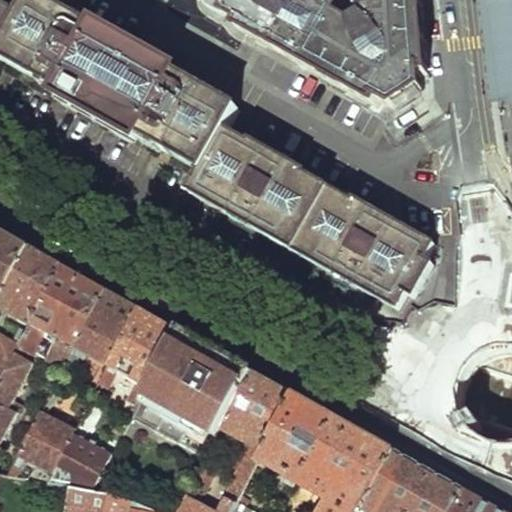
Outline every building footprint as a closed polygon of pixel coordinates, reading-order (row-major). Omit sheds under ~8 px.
[(97,29),(42,0),(35,0),(25,19),(1,6),(2,3),(0,1),(0,62),(1,61),(42,83),(40,86),(59,97),(56,102),(103,130),(140,148),(143,143),(163,154),(165,152),(204,174),(192,195),(400,312),(409,297),(417,301),(436,267),(429,263),(437,246),(394,223),(392,224),(375,214),(375,211),(358,202),(356,203),(310,177),(310,175),(292,165),(290,166),(272,156),(272,154),(255,143),(253,145),(228,131),(240,108),(179,75),(180,71),(147,53),(100,27),(97,29)] [(204,0),(203,3),(241,26),(237,30),(378,109),(381,104),(394,111),(424,90),(425,77),(430,76),(427,38),(424,37),(421,17),(425,16),(424,0),(204,0)] [(511,0),(481,0),(482,2),(493,106),(511,103),(511,0)] [(418,110),(389,117),(394,138),(423,131),(418,110)] [(0,231),(0,311),(1,310),(33,250),(12,239),(0,231)] [(33,250),(1,310),(34,328),(66,269),(49,259),(33,250)] [(66,269),(34,328),(30,335),(23,348),(28,350),(58,368),(23,429),(35,435),(45,416),(78,352),(109,293),(87,281),(66,269)] [(109,293),(78,352),(100,364),(112,370),(143,312),(127,303),(109,293)] [(143,312),(112,370),(102,390),(109,393),(120,375),(140,387),(131,404),(140,409),(180,333),(158,321),(143,312)] [(359,314),(352,326),(362,331),(368,320),(359,314)] [(0,389),(18,357),(23,348),(30,335),(23,331),(15,346),(0,337),(0,389)] [(140,409),(135,420),(164,436),(208,349),(180,333),(140,409)] [(23,348),(18,357),(22,360),(28,350),(23,348)] [(208,349),(164,436),(212,463),(227,433),(256,376),(208,349)] [(18,357),(0,389),(0,395),(15,403),(33,366),(22,360),(18,357)] [(100,364),(93,376),(97,378),(91,391),(100,394),(102,390),(112,370),(100,364)] [(256,376),(227,433),(255,447),(224,511),(216,511),(204,506),(218,477),(207,472),(187,511),(236,511),(241,503),(259,468),(262,461),(295,398),(272,385),(256,376)] [(295,398),(262,461),(269,465),(332,500),(334,507),(331,511),(365,511),(396,455),(362,436),(316,409),(295,398)] [(0,404),(0,455),(22,416),(0,404)] [(35,435),(22,459),(56,477),(59,472),(79,434),(45,416),(35,435)] [(79,434),(59,472),(97,493),(117,455),(79,434)] [(396,455),(365,511),(454,511),(465,493),(444,482),(411,463),(396,455)] [(262,461),(259,468),(265,471),(269,465),(262,461)] [(26,511),(32,480),(6,475),(0,501),(0,508),(15,511),(14,511),(26,511)] [(32,480),(26,511),(39,511),(46,483),(32,480)] [(78,489),(72,511),(113,511),(116,497),(97,493),(78,489)] [(465,493),(454,511),(497,511),(491,508),(465,493)] [(138,511),(140,505),(130,502),(116,497),(113,511),(138,511)] [(258,511),(241,503),(236,511),(258,511)]
